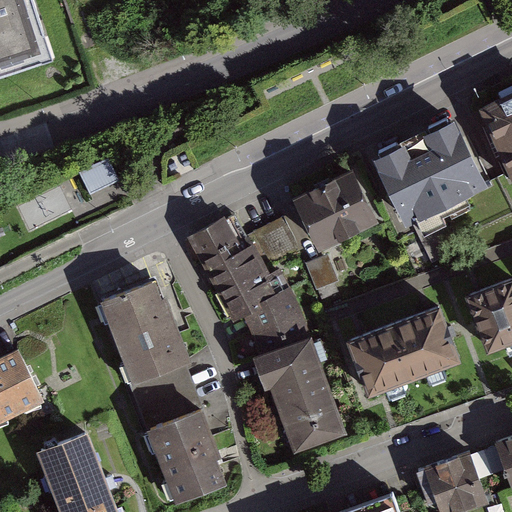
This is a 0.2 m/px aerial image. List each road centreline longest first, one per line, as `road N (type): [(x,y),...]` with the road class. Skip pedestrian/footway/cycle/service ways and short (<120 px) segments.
road 1 (residential): [(511,53),(0,301)]
road 2 (tertiary): [(378,0),(125,107),(0,149)]
road 3 (residential): [(241,511),(511,410)]
